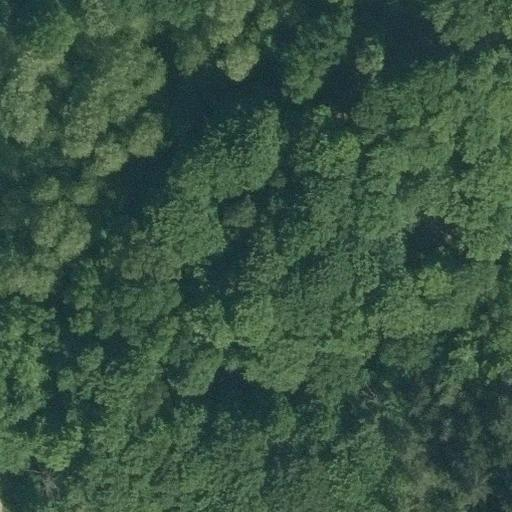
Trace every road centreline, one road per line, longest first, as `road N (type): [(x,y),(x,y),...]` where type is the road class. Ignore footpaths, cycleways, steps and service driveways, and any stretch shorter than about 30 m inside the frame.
road 1 (track): [(34,423),(511,303)]
road 2 (track): [(343,0),(302,49),(218,99),(45,303),(27,303)]
road 3 (track): [(34,423),(41,353),(27,303),(0,303)]
